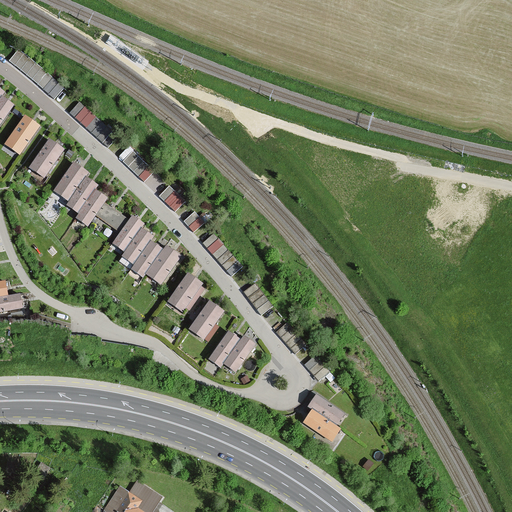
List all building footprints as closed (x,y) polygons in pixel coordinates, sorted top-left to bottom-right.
[(19,51),(9,63),(54,102),(64,90),(19,51)] [(8,102),(2,98),(0,101),(0,127),(14,106),(8,102)] [(80,104),(70,115),(85,128),(110,151),(120,139),(80,104)] [(20,157),(41,128),(33,123),(25,118),(5,147),(20,157)] [(62,156),(64,152),(57,147),(49,142),(29,171),(44,182),(62,156)] [(128,149),(119,159),(144,183),(154,172),(128,149)] [(69,204),(86,179),(89,175),(73,164),(53,193),(67,202),(69,204)] [(78,215),(95,192),(98,188),(86,179),(69,204),(66,207),(78,215)] [(170,188),(160,198),(175,212),(185,202),(170,188)] [(78,215),(75,220),(88,229),(90,226),(96,216),(105,204),(107,201),(95,192),(78,215)] [(129,222),(105,204),(96,216),(121,234),(129,222)] [(195,214),(184,222),(194,234),(204,225),(195,214)] [(113,246),(125,254),(142,229),(145,226),(133,217),(129,222),(121,234),(113,246)] [(134,267),(151,243),(155,238),(142,229),(125,254),(122,259),(134,267)] [(214,235),(203,244),(231,277),(242,268),(214,235)] [(145,276),(163,251),(151,243),(134,267),(131,271),(143,279),(145,276)] [(181,258),(166,247),(163,251),(145,276),(161,287),(181,258)] [(203,286),(188,275),(187,277),(167,305),(182,315),(203,286)] [(272,308),(255,285),(244,293),(261,316),(272,308)] [(7,298),(0,298),(0,314),(22,310),(21,303),(20,295),(7,298)] [(224,314),(209,303),(189,331),(203,342),(224,314)] [(287,324),(276,333),(295,355),(306,346),(287,324)] [(240,342),(228,334),(208,361),(220,370),(223,366),(240,342)] [(102,339),(71,335),(69,359),(143,369),(148,362),(154,353),(143,349),(102,344),(102,339)] [(243,338),(240,342),(223,366),(236,375),(256,347),(243,338)] [(315,357),(305,366),(319,383),(330,373),(315,357)] [(316,397),(308,409),(312,412),(337,429),(345,416),(328,404),(316,397)] [(337,429),(312,412),(307,418),(303,425),(332,445),(341,432),(337,429)] [(142,511),(135,508),(147,490),(135,483),(128,494),(118,487),(103,511),(104,511),(142,511)]
